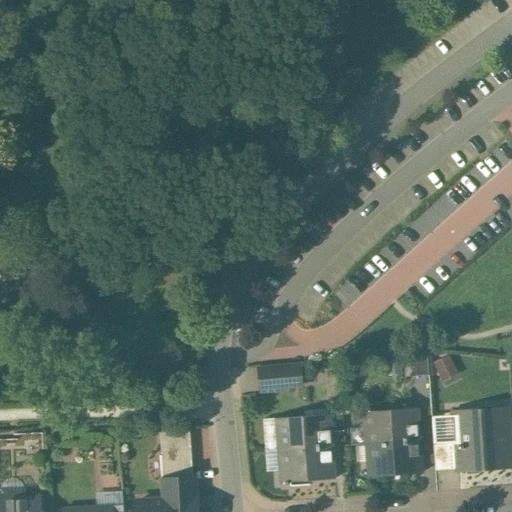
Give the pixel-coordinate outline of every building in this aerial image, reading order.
[(444,380),(459,373),(450,354),(435,361),(444,380)] [(301,364),(291,365),(293,385),(303,384),(301,364)] [(291,365),(280,366),(281,378),(282,386),(293,385),(291,365)] [(280,366),(257,368),(258,380),(281,378),(280,366)] [(281,378),(258,380),(259,392),(282,390),(282,386),(281,378)] [(418,409),(366,413),(369,444),(420,440),(418,409)] [(506,411),(455,414),(457,444),(458,470),(510,466),(506,411)] [(331,414),(279,418),(281,450),(333,446),(331,414)] [(189,425),(158,426),(158,429),(159,429),(163,482),(193,480),(193,478),(189,425)] [(420,440),(369,444),(371,476),(422,472),(420,440)] [(457,444),(433,446),(435,472),(458,470),(457,444)] [(333,446),(281,450),(283,482),(335,479),(333,446)] [(162,502),(138,504),(138,501),(136,501),(136,511),(195,511),(194,488),(179,489),(180,501),(164,502),(164,500),(162,500),(162,502)] [(38,511),(38,498),(22,499),(22,501),(0,501),(0,511),(38,511)]
